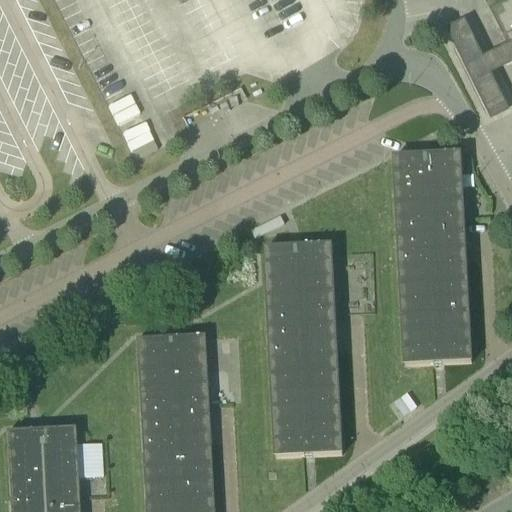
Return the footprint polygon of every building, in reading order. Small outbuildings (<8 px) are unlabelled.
[(511,0),(490,11),(509,48),(511,54),(511,0)] [(467,264),(462,157),(432,158),(422,159),(394,160),(404,368),(433,367),(444,366),(472,365),(467,264)] [(334,258),(334,248),(303,250),(292,250),(265,251),(274,462),(304,461),(314,460),(344,459),(339,355),(334,258)] [(203,341),(203,340),(174,342),(163,343),(136,344),(144,511),(212,511),(209,447),(203,341)] [(75,447),(74,432),(44,433),(34,434),(7,435),(10,511),(78,511),(78,502),(77,496),(75,447)]
